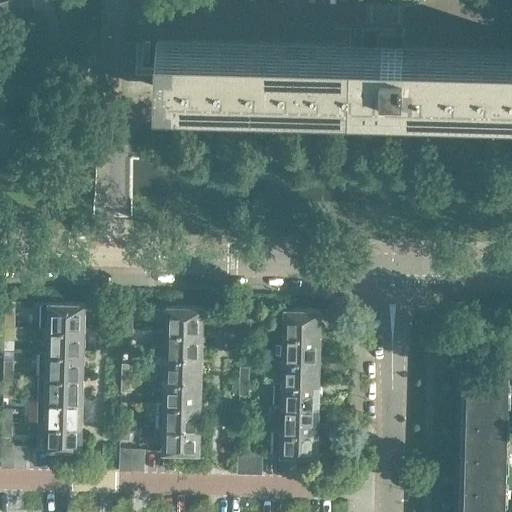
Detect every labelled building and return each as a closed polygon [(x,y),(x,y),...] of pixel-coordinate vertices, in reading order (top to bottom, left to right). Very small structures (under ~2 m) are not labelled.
[(155,87),(365,93),(511,96),(511,49),(403,47),(404,31),(402,31),(402,38),(366,37),(366,30),(365,30),(365,46),(156,40),(155,87)] [(41,301),(40,326),(84,327),(84,326),(85,304),(85,302),(48,301),(41,301)] [(203,305),(166,304),(165,329),(202,330),(202,329),(203,307),(203,305)] [(321,308),(284,307),(283,332),(320,333),(320,332),(320,310),(321,310),(321,308)] [(5,311),(5,325),(15,325),(15,311),(5,311)] [(123,314),(123,328),(133,328),(133,315),(123,314)] [(241,317),(241,331),(251,332),(251,318),(241,317)] [(14,339),(15,325),(5,325),(5,339),(14,339)] [(84,328),(84,327),(40,326),(40,327),(47,327),(47,350),(84,351),(84,350),(83,350),(84,328)] [(132,343),(133,328),(123,328),(123,342),(132,343)] [(202,331),(202,330),(165,329),(165,353),(202,354),(202,353),(201,353),(202,331)] [(250,346),(251,332),(241,331),(240,345),(250,346)] [(320,335),(320,333),(283,332),(283,356),(320,357),(320,356),(319,356),(320,335)] [(84,352),(84,351),(47,350),(46,374),(83,375),(83,374),(83,352),(84,352)] [(202,355),(202,354),(165,353),(164,377),(201,378),(201,377),(201,355),(202,355)] [(320,359),(320,357),(283,356),(282,381),(319,381),(319,380),(319,359),(320,359)] [(4,359),(4,373),(13,373),(14,359),(4,359)] [(458,511),(505,511),(506,498),(508,498),(509,481),(507,481),(507,465),(509,465),(510,448),(508,448),(508,432),(511,432),(511,415),(509,415),(509,399),(511,399),(511,385),(511,382),(509,382),(509,368),(510,366),(476,365),(476,361),(463,360),(458,511)] [(122,362),(122,376),(131,376),(132,363),(122,362)] [(240,365),(240,380),(249,380),(250,366),(240,365)] [(13,387),(13,373),(4,373),(3,387),(13,387)] [(83,375),(46,374),(39,374),(38,398),(83,399),(83,398),(82,398),(83,376),(83,375)] [(131,391),(131,376),(122,376),(121,390),(131,391)] [(201,379),(201,378),(164,377),(164,401),(201,402),(201,401),(200,401),(201,379)] [(249,394),(249,380),(240,380),(239,393),(249,394)] [(319,383),(319,381),(282,381),(282,405),(318,405),(318,404),(319,383)] [(82,400),(83,399),(38,398),(38,409),(37,409),(37,420),(38,420),(38,422),(82,423),(82,422),(81,422),(82,400)] [(200,403),(201,402),(164,401),(164,402),(155,402),(154,415),(156,415),(156,425),(200,426),(200,425),(199,425),(200,403)] [(318,407),(318,405),(282,405),(281,429),(318,429),(318,428),(317,428),(318,407)] [(3,407),(3,421),(12,421),(13,407),(3,407)] [(121,410),(120,424),(130,425),(130,411),(121,410)] [(239,413),(238,427),(248,427),(248,414),(239,413)] [(12,435),(12,421),(3,421),(2,435),(12,435)] [(82,424),(82,423),(38,422),(37,447),(81,448),(81,446),(81,424),(82,424)] [(130,438),(130,425),(120,424),(120,438),(130,438)] [(200,427),(200,426),(156,425),(156,426),(163,426),(162,451),(199,451),(199,449),(199,427),(200,427)] [(248,442),(248,427),(238,427),(238,441),(248,442)] [(318,431),(318,429),(281,429),(275,428),(274,453),(302,454),(302,458),(314,459),(314,455),(317,455),(317,452),(317,430),(318,431)] [(14,466),(14,444),(2,444),(1,466),(3,466),(3,465),(13,466),(14,466)] [(27,445),(14,444),(14,466),(15,466),(25,466),(25,467),(26,467),(27,445)] [(132,470),(132,448),(120,447),(119,469),(121,469),(131,469),(131,470),(132,470)] [(145,448),(132,448),(132,470),(133,470),(133,469),(143,469),(143,470),(144,470),(145,448)] [(250,473),(250,451),(238,450),(237,472),(239,472),(248,472),(248,473),(250,473)] [(263,451),(250,451),(250,473),(251,473),(251,472),(260,472),(260,473),(262,473),(263,451)]
